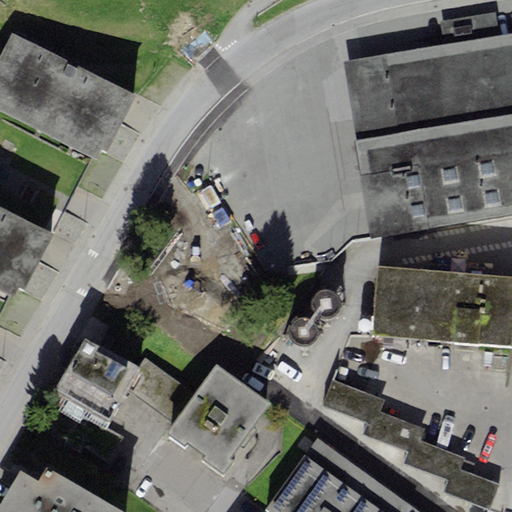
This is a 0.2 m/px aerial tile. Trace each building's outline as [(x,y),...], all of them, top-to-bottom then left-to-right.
[(443,46),(499,37),(495,14),(439,23),(443,46)] [(136,98),(13,33),(0,56),(0,111),(95,161),(101,149),(107,152),(136,98)] [(443,46),(344,62),(357,142),(373,241),(511,215),(511,34),(499,37),(443,46)] [(54,236),(0,207),(0,293),(12,300),(19,288),(25,291),(54,236)] [(511,342),(511,276),(376,265),(370,337),(511,349),(511,342)] [(85,337),(54,391),(110,423),(129,388),(140,369),(137,367),(85,337)] [(145,358),(137,367),(140,369),(129,388),(174,424),(195,394),(145,358)] [(188,443),(205,455),(202,459),(224,476),(234,463),(230,460),(270,404),(217,365),(195,394),(174,424),(170,429),(166,434),(185,448),(188,443)] [(418,511),(316,438),(265,508),(270,511),(418,511)] [(0,511),(122,511),(46,467),(38,480),(21,470),(0,505),(0,511)]
